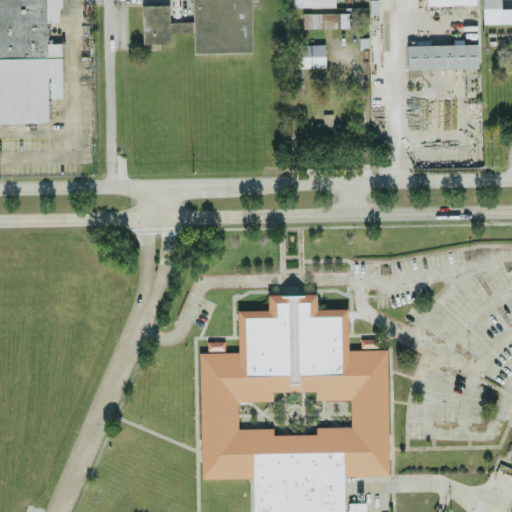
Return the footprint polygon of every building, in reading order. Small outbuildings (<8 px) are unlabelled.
[(0,0),(0,122),(52,122),(51,101),(62,101),(61,43),(46,44),(46,20),(58,20),(58,0),(0,0)] [(252,51),(250,0),(192,0),(193,20),(169,20),(169,3),(142,4),(143,42),(169,42),(169,31),(193,31),(193,52),(252,51)] [(482,0),(483,22),(511,21),(511,6),(501,7),(500,0),(482,0)] [(350,12),(302,11),(302,26),(350,27),(350,12)] [(325,66),(324,42),(293,43),(294,66),(325,66)] [(477,42),(406,44),(406,68),(477,66),(477,42)] [(343,511),(253,511),(253,474),(201,475),(199,350),(237,350),(237,305),(267,305),(268,289),(316,288),(317,304),(347,304),(348,347),(386,345),(389,471),(343,473),(343,511)] [(360,337),(360,347),(376,348),(377,337),(360,337)]
